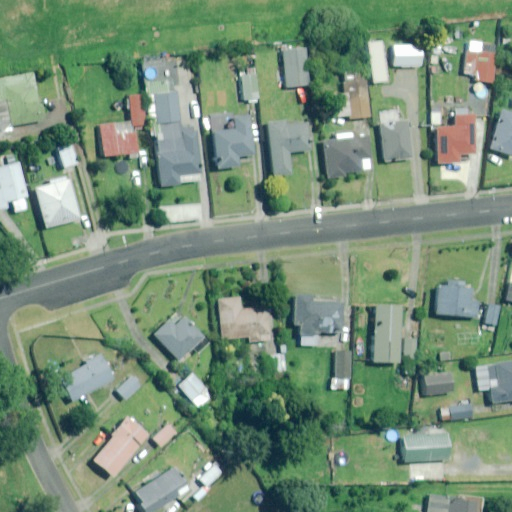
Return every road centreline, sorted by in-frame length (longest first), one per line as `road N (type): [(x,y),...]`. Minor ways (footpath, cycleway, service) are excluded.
road 1 (residential): [(0,297),(189,244),(511,208)]
road 2 (residential): [(66,511),(28,429),(0,337)]
